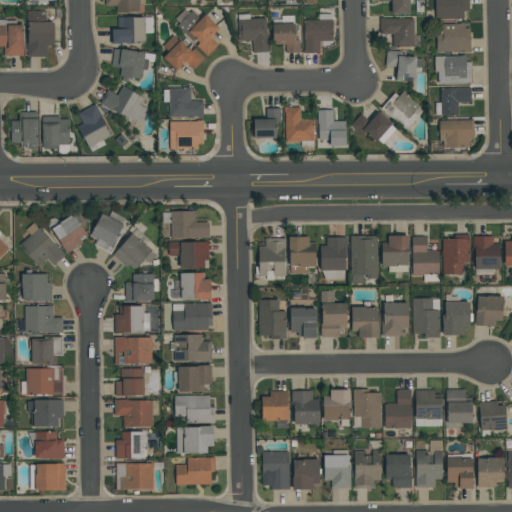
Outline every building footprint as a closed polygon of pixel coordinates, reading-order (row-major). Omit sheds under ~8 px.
[(116,5),(104,5),(104,0),(139,0),(139,12),(116,12),(116,5)] [(409,0),(409,14),(391,14),(391,1),(379,1),(379,0),(409,0)] [(468,0),(468,11),(463,11),(463,19),(435,19),(435,0),(468,0)] [(200,18),(204,14),(219,28),(210,37),(218,44),(206,56),(196,46),(199,42),(195,39),(191,42),(175,27),(179,23),(175,19),(185,9),(189,13),(192,10),(200,18)] [(26,56),(26,42),(27,42),(27,25),(26,25),(26,10),(46,10),(46,22),(53,22),(53,45),(46,45),(46,56),(26,56)] [(237,41),(237,35),(238,34),(237,20),(238,19),(237,13),(249,13),(249,18),(266,18),(267,47),(268,47),(269,52),(252,52),(251,41),(237,41)] [(332,41),(319,41),(319,53),(303,53),(303,50),(304,50),(304,40),(303,40),(303,20),(318,20),(318,13),(331,13),(331,19),(332,19),(332,41)] [(272,44),(272,24),(272,19),(281,19),(281,15),(294,16),(294,40),(299,40),(299,52),(285,52),(285,44),(272,44)] [(110,43),(110,29),(117,29),(117,17),(132,17),(144,17),(144,43),(110,43)] [(413,47),(399,47),(399,48),(392,48),(392,34),(379,34),(379,18),(413,18),(413,47)] [(3,56),(3,47),(0,47),(0,20),(6,20),(16,20),(16,25),(21,25),(21,30),(23,30),(23,55),(3,56)] [(436,51),(436,33),(442,33),(442,24),(459,24),(459,22),(463,22),(463,28),(469,28),(469,52),(464,52),(464,51),(436,51)] [(162,58),(168,52),(162,46),(172,35),(179,41),(180,40),(191,51),(194,48),(205,57),(193,70),(184,62),(177,70),(162,58)] [(120,68),(110,66),(113,48),(120,49),(120,48),(145,52),(144,58),(148,59),(146,70),(142,70),(140,79),(128,77),(128,82),(121,81),(122,76),(119,76),(120,68)] [(396,67),(385,66),(386,50),(401,51),(401,53),(405,53),(404,56),(416,57),(416,58),(421,59),(420,72),(415,71),(414,81),(395,80),(396,67)] [(434,56),(459,56),(459,55),(465,55),(465,61),(471,61),(471,83),(437,83),(437,72),(434,72),(434,56)] [(146,109),(138,124),(111,109),(111,110),(99,103),(107,89),(117,95),(122,86),(143,97),(139,104),(146,109)] [(168,88),(182,88),(182,87),(190,87),(190,101),(202,101),(202,117),(196,117),(168,117),(168,102),(163,102),(163,89),(168,89),(168,88)] [(457,115),(440,115),(435,115),(435,102),(439,102),(439,88),(456,88),(456,87),(470,87),(470,102),(457,102),(457,115)] [(406,131),(380,108),(394,92),(398,96),(403,90),(408,95),(407,96),(419,106),(418,107),(422,111),(417,117),(418,117),(406,131)] [(82,123),(77,113),(95,104),(102,116),(101,117),(110,136),(102,140),(105,144),(97,149),(94,144),(88,147),(77,126),(82,123)] [(283,107),(300,107),(300,113),(314,113),(314,141),(313,141),(313,147),(300,147),(300,142),(284,142),(284,112),(283,112),(283,107)] [(253,119),(265,119),(265,108),(280,108),(280,121),(276,121),(276,138),(253,138),(253,119)] [(345,121),(345,147),(329,147),(329,139),(318,139),(318,124),(317,124),(317,110),(332,110),(332,121),(345,121)] [(361,113),(369,121),(377,111),(391,124),(391,125),(395,129),(382,144),(377,140),(375,142),(363,132),(361,135),(350,125),(361,113)] [(37,149),(26,149),(26,144),(22,144),(22,143),(10,143),(10,120),(18,120),(18,112),(37,112),(37,119),(38,119),(38,142),(37,142),(37,149)] [(69,151),(65,153),(61,153),(57,151),(57,149),(42,149),(42,129),(41,129),(41,123),(42,123),(42,116),(60,116),(60,119),(69,119),(69,151)] [(169,121),(196,121),(196,120),(203,120),(203,143),(197,143),(197,150),(192,150),(192,149),(169,149),(169,121)] [(438,120),(473,120),(473,139),(468,139),(468,147),(442,147),(442,141),(439,141),(439,135),(436,135),(436,124),(438,124),(438,120)] [(209,223),(209,238),(171,238),(171,211),(195,211),(195,219),(196,219),(196,223),(209,223)] [(73,213),(87,235),(80,239),(83,243),(67,254),(50,228),(73,213)] [(103,213),(124,224),(118,236),(120,237),(111,254),(94,245),(97,240),(90,237),(103,213)] [(40,227),(66,256),(54,267),(48,259),(39,267),(19,246),(40,227)] [(130,264),(136,269),(145,259),(150,263),(157,255),(132,234),(113,256),(127,268),(130,264)] [(469,234),(469,264),(462,264),(462,274),(441,274),(441,239),(454,239),(454,234),(469,234)] [(349,235),(377,235),(377,279),(363,279),(363,283),(351,283),(351,275),(349,275),(349,235)] [(387,236),(408,236),(408,265),(407,265),(407,271),(388,271),(388,266),(381,266),(381,242),(387,242),(387,236)] [(437,281),(422,281),(422,276),(411,276),(411,237),(413,237),(413,236),(423,236),(423,237),(426,237),(426,250),(438,250),(438,276),(437,276),(437,281)] [(499,243),(499,269),(493,269),(494,274),(475,274),(474,250),(472,250),(472,236),(492,236),(492,244),(499,243)] [(511,265),(503,265),(503,241),(510,241),(510,236),(511,236),(511,265)] [(288,237),(308,237),(308,242),(315,242),(315,267),(307,267),(307,274),(289,274),(289,266),(289,249),(288,249),(288,237)] [(344,279),(324,279),(321,272),(320,272),(320,271),(319,271),(319,245),(325,245),(325,237),(347,237),(347,258),(345,258),(345,270),(344,270),(344,279)] [(285,238),(285,248),(286,248),(286,276),(273,276),(273,279),(266,279),(266,276),(258,276),(258,246),(264,246),(264,238),(285,238)] [(0,241),(8,249),(0,257),(0,241)] [(209,242),(209,269),(179,269),(179,257),(169,257),(169,242),(209,242)] [(204,273),(204,280),(211,280),(211,299),(172,300),(171,290),(181,290),(181,274),(204,273)] [(22,275),(47,275),(47,283),(52,283),(52,302),(22,302),(22,275)] [(133,275),(133,283),(126,283),(126,301),(154,301),(154,275),(133,275)] [(442,335),(442,314),(443,314),(443,302),(445,302),(445,294),(450,294),(450,296),(459,296),(459,301),(469,301),(469,327),(463,327),(463,335),(442,335)] [(503,296),(502,321),(495,320),(495,326),(473,325),(474,309),(476,309),(477,295),(503,296)] [(439,299),(439,337),(423,337),(423,334),(411,334),(411,298),(432,298),(432,299),(439,299)] [(285,311),(285,338),(270,338),(270,335),(258,335),(258,299),(278,299),(278,311),(285,311)] [(381,336),(381,316),(382,316),(382,303),(407,302),(408,327),(401,327),(401,336),(381,336)] [(319,336),(319,316),(321,316),(321,303),(346,303),(346,328),(338,328),(338,336),(319,336)] [(173,304),(212,304),(213,319),(208,319),(209,330),(174,331),(173,304)] [(25,306),(54,306),(54,318),(63,318),(64,334),(25,334),(25,306)] [(120,306),(120,316),(114,316),(114,333),(145,332),(145,306),(120,306)] [(297,336),(297,332),(289,332),(289,307),(315,307),(315,338),(302,338),(302,336),(297,336)] [(378,338),(357,338),(357,331),(350,331),(350,307),(366,307),(366,308),(377,308),(377,324),(378,324),(378,338)] [(173,334),(204,334),(204,341),(212,341),(212,362),(173,362),(173,351),(175,350),(175,343),(173,343),(173,334)] [(0,363),(3,363),(3,354),(9,354),(9,338),(0,337),(0,363)] [(62,356),(63,338),(45,338),(45,339),(31,339),(31,364),(57,364),(57,356),(62,356)] [(115,338),(152,338),(153,364),(115,364),(115,338)] [(212,365),(196,365),(196,367),(178,367),(178,372),(174,372),(174,383),(179,383),(180,391),(203,391),(203,384),(212,384),(212,365)] [(63,368),(63,380),(63,395),(26,395),(26,369),(63,368)] [(121,369),(121,382),(116,382),(116,396),(144,396),(144,369),(121,369)] [(349,420),(348,420),(348,426),(340,426),(340,420),(322,420),(322,396),(329,396),(329,390),(346,390),(346,388),(349,388),(349,420)] [(384,428),(384,403),(396,403),(396,388),(410,388),(410,428),(384,428)] [(352,389),(368,389),(368,393),(380,393),(380,428),(360,428),(360,427),(352,427),(352,389)] [(414,389),(433,389),(433,394),(440,394),(440,426),(414,426),(414,389)] [(446,424),(446,410),(445,410),(445,389),(464,389),(464,401),(471,401),(471,424),(446,424)] [(287,391),(287,421),(261,421),(261,396),(269,396),(269,391),(287,391)] [(291,391),(311,391),(311,399),(318,399),(318,424),(293,424),(293,406),(291,406),(291,391)] [(210,396),(210,408),(214,408),(214,424),(175,424),(175,396),(210,396)] [(64,400),(64,418),(54,418),(54,427),(31,427),(31,412),(28,412),(28,400),(64,400)] [(114,400),(153,400),(153,428),(123,427),(123,416),(114,416),(114,400)] [(504,405),(506,429),(489,431),(489,436),(481,436),(481,431),(480,431),(478,402),(496,400),(496,405),(504,405)] [(214,447),(213,427),(177,427),(177,453),(208,453),(208,447),(214,447)] [(57,432),(57,440),(65,440),(64,459),(35,458),(35,432),(57,432)] [(121,432),(146,432),(146,459),(116,460),(116,441),(121,441),(121,432)] [(414,489),(414,477),(415,477),(415,450),(427,450),(427,451),(429,451),(429,440),(441,440),(441,479),(434,479),(434,489),(414,489)] [(323,480),(323,455),(324,455),(324,451),(332,451),(332,450),(347,450),(347,455),(348,455),(348,467),(350,467),(350,488),(330,488),(330,480),(323,480)] [(353,450),(365,450),(365,455),(371,455),(371,450),(380,450),(380,480),(373,480),(373,488),(353,488),(353,477),(353,450)] [(288,489),(268,489),(268,486),(261,486),(261,451),(288,451),(288,489)] [(410,488),(391,488),(391,480),(384,480),(384,454),(409,454),(409,467),(410,467),(410,488)] [(446,458),(446,455),(462,455),(462,454),(471,454),(471,458),(472,458),(472,488),(455,488),(455,487),(453,487),(453,483),(446,483),(446,458)] [(176,465),(188,465),(187,457),(216,456),(216,473),(211,473),(211,484),(177,485),(176,465)] [(503,457),(503,482),(495,482),(495,487),(475,487),(475,480),(476,480),(476,458),(487,458),(487,457),(503,457)] [(312,489),(292,489),(292,476),(292,460),(302,460),(302,459),(318,459),(318,484),(312,484),(312,489)] [(0,490),(4,491),(3,477),(10,477),(10,464),(0,463),(0,490)] [(36,464),(65,463),(65,491),(36,491),(36,464)] [(153,463),(153,491),(117,491),(116,463),(153,463)]
